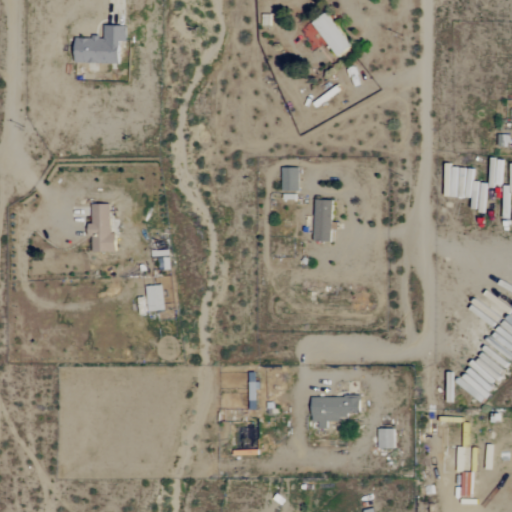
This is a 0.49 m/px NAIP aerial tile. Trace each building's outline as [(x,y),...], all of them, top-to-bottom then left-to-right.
[(336,58),(351,48),(328,12),(313,22),(336,58)] [(76,38),(75,63),(119,65),(120,41),(125,41),(126,27),(105,26),(104,39),(76,38)] [(283,192),(300,191),(299,168),(282,168),(283,192)] [(315,242),(332,242),(333,201),(316,201),(315,242)] [(112,205),(91,205),(92,252),(113,252),(112,205)] [(156,252),(157,271),(170,270),(169,251),(156,252)] [(165,310),(162,285),(146,287),(149,312),(165,310)] [(313,397),(313,425),(327,425),(327,421),(341,421),(341,414),(360,414),(360,397),(313,397)] [(394,428),(378,429),(379,448),(395,448),(394,428)]
